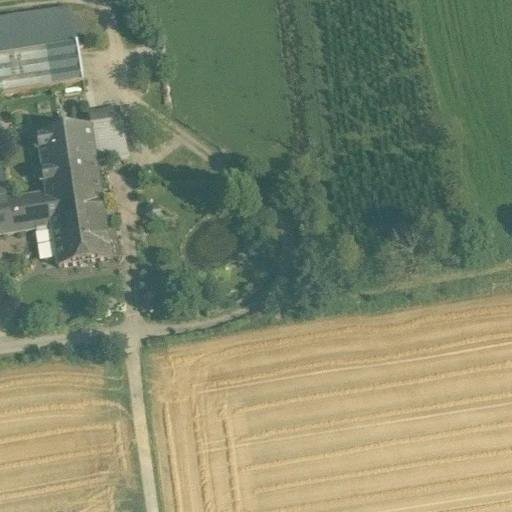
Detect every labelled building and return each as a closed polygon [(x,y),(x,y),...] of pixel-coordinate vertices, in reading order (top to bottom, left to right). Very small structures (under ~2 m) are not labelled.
[(0,58),(0,114),(87,102),(79,46),(0,58)] [(91,127),(92,131),(98,169),(127,165),(121,122),(91,127)] [(0,204),(8,204),(0,150),(0,146),(3,146),(0,126),(0,204)] [(48,197),(52,219),(104,211),(98,169),(92,131),(40,139),(48,197)] [(0,238),(40,232),(53,230),(52,219),(48,197),(8,204),(0,204),(0,238)] [(112,262),(104,211),(52,219),(53,230),(58,262),(59,270),(112,262)] [(40,232),(43,247),(40,250),(42,262),(46,264),(58,262),(53,230),(40,232)]
